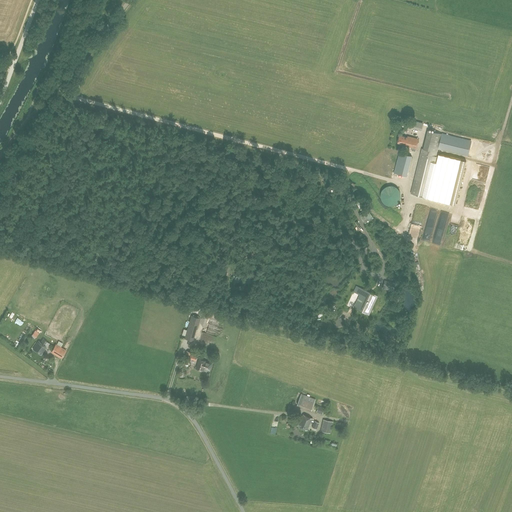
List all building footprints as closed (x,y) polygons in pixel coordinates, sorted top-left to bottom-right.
[(422,148),(411,193),(455,204),(466,161),(438,154),(437,156),(436,156),(442,133),(428,130),(423,149),(422,148)] [(442,133),(438,148),(467,155),(471,141),(442,133)] [(400,134),(398,142),(405,144),(405,145),(417,148),(419,138),(408,135),(407,136),(400,134)] [(353,292),(364,297),(360,305),(368,309),(372,300),(375,295),(356,286),(353,292)] [(185,338),(194,341),(197,330),(198,330),(200,321),(191,319),(185,338)] [(47,346),(45,345),(48,342),(43,338),(41,342),(38,340),(33,349),(41,354),(47,346)] [(56,344),(51,352),(62,358),(67,350),(56,344)] [(189,362),(190,359),(196,360),(198,354),(192,353),(192,352),(186,351),(183,361),(189,362)] [(213,363),(206,361),(206,360),(199,358),(196,368),(204,370),(204,369),(210,371),(213,363)] [(301,394),(300,398),(313,404),(315,399),(301,394)] [(308,430),(313,418),(303,414),(300,421),(296,419),(294,424),(308,430)] [(323,419),(320,431),(330,433),(333,422),(323,419)]
